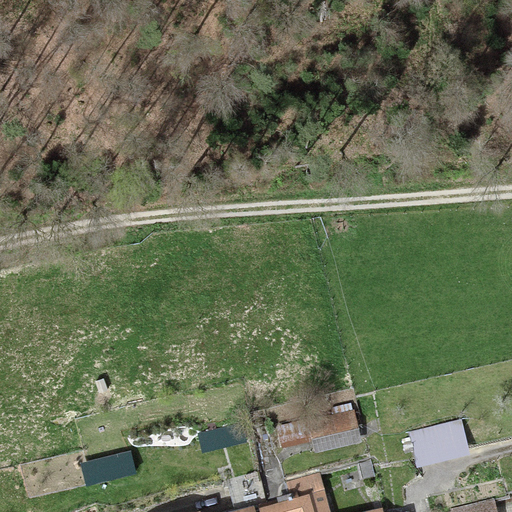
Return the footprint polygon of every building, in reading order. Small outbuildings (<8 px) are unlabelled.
[(309,422),(312,437),(357,427),(353,412),(309,422)] [(418,461),(465,449),(458,422),(412,433),(418,461)] [(240,425),(226,428),(230,443),(244,440),(240,425)] [(130,453),(86,465),(90,484),(135,473),(130,453)] [(286,500),(258,507),(259,511),(314,511),(310,494),(321,491),(321,490),(323,489),(319,474),(287,483),(291,496),(285,498),(286,500)] [(452,511),(496,511),(493,500),(451,510),(452,511)]
